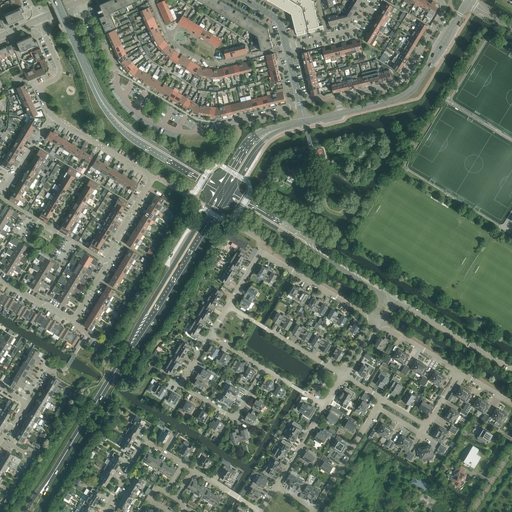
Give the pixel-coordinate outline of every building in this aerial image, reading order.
[(103,11),(105,15),(100,17),(103,25),(102,25),(103,27),(104,27),(106,31),(117,27),(111,13),(139,0),(110,0),(100,4),(102,9),(99,10),(98,11),(99,12),(100,13),(103,11)] [(165,0),(164,0),(157,3),(159,8),(168,4),(165,0)] [(198,0),(258,36),(261,51),(273,48),(272,43),(273,42),(272,40),(271,40),(268,28),(260,23),(261,22),(259,21),(258,22),(250,17),(250,16),(248,15),(248,16),(234,8),(235,7),(233,6),(224,1),(225,1),(223,0),(222,0),(221,0),(198,0)] [(311,0),(268,0),(292,14),(297,36),(305,34),(305,33),(309,32),(309,33),(323,29),(324,29),(323,25),(319,26),(313,1),(312,1),(311,0)] [(426,0),(425,0),(423,0),(419,7),(424,10),(428,2),(426,0)] [(433,1),(431,4),(428,2),(424,10),(428,13),(435,2),(433,1)] [(433,16),(438,8),(435,6),(437,3),(435,2),(428,13),(433,16)] [(347,7),(349,9),(350,9),(355,12),(358,7),(350,3),(347,7)] [(385,6),(383,4),(381,6),(392,12),(395,8),(387,3),(385,6)] [(162,13),(170,9),(168,4),(159,8),(162,13)] [(4,16),(5,18),(6,20),(7,22),(8,24),(23,18),(21,12),(23,11),(21,6),(19,8),(19,9),(4,16)] [(380,8),(383,10),(381,12),(389,17),(392,12),(381,6),(380,8)] [(149,7),(141,11),(143,16),(151,13),(149,7)] [(170,9),(162,13),(164,18),(172,14),(170,9)] [(350,9),(349,9),(346,15),(350,21),(355,12),(350,9)] [(380,15),(377,13),(376,15),(386,22),(389,17),(381,12),(380,15)] [(145,21),(153,17),(151,13),(143,16),(145,21)] [(166,23),(174,19),(172,14),(164,18),(166,23)] [(375,17),(377,19),(376,22),(384,26),(386,22),(376,15),(375,17)] [(183,16),(178,23),(183,26),(188,19),(183,16)] [(153,17),(145,21),(147,26),(155,22),(153,17)] [(188,19),(183,26),(187,29),(192,21),(188,19)] [(192,32),(197,24),(192,21),(187,29),(192,32)] [(420,21),(417,26),(426,31),(426,30),(426,29),(426,28),(428,26),(420,21)] [(149,31),(158,27),(155,22),(147,26),(149,31)] [(374,24),(371,23),(370,25),(381,31),(384,26),(376,22),(374,24)] [(369,27),(372,28),(370,31),(378,36),(381,31),(370,25),(369,27)] [(199,26),(194,33),(199,36),(204,28),(199,26)] [(417,26),(414,30),(422,35),(423,32),(424,33),(425,32),(426,31),(417,26)] [(152,36),(160,32),(158,27),(149,31),(152,36)] [(204,39),(209,31),(204,28),(199,36),(204,39)] [(115,30),(107,33),(109,38),(118,35),(115,30)] [(414,30),(411,35),(420,40),(421,39),(421,38),(420,38),(422,35),(414,30)] [(209,31),(204,39),(209,42),(213,34),(209,31)] [(369,34),(366,32),(365,34),(375,40),(378,36),(370,31),(369,34)] [(154,41),(162,37),(160,32),(152,36),(154,41)] [(213,34),(209,42),(213,45),(218,37),(213,34)] [(365,40),(372,45),(375,40),(365,34),(363,36),(366,37),(365,40)] [(112,43),(120,40),(118,35),(109,38),(112,43)] [(411,35),(409,40),(416,44),(418,42),(419,42),(420,40),(411,35)] [(31,36),(16,43),(17,45),(18,47),(19,49),(20,51),(35,45),(35,46),(38,45),(36,40),(34,41),(31,36)] [(154,41),(157,47),(164,41),(162,37),(154,41)] [(219,46),(223,40),(218,37),(213,45),(218,47),(219,46)] [(409,40),(406,38),(403,43),(415,50),(415,48),(415,47),(416,44),(409,40)] [(120,40),(112,43),(114,48),(122,45),(120,40)] [(360,42),(357,43),(356,40),(354,40),(357,52),(363,51),(360,42)] [(161,51),(168,45),(164,41),(157,47),(161,51)] [(347,45),(346,42),(344,43),(347,55),(352,53),(350,45),(347,45)] [(400,47),(403,49),(411,54),(412,51),(413,51),(414,51),(415,50),(403,43),(400,47)] [(10,45),(5,47),(9,56),(10,55),(14,53),(13,51),(12,49),(11,47),(10,45)] [(116,53),(124,50),(122,45),(114,48),(116,53)] [(165,55),(171,49),(168,45),(161,51),(165,55)] [(331,59),(331,61),(337,60),(336,57),(333,45),(331,46),(332,49),(329,50),(331,59)] [(336,48),(335,45),(333,45),(336,57),(341,56),(339,47),(336,48)] [(5,47),(0,50),(4,58),(8,56),(9,59),(11,58),(10,55),(9,56),(5,47)] [(325,60),(331,59),(329,50),(326,51),(325,47),(322,48),(325,60)] [(42,53),(40,48),(38,49),(36,50),(34,51),(32,52),(34,56),(31,57),(32,59),(34,58),(34,57),(42,53)] [(165,55),(170,59),(174,51),(171,49),(165,55)] [(396,53),(397,53),(399,55),(400,54),(409,59),(410,58),(409,56),(411,54),(403,49),(401,52),(398,50),(396,53)] [(118,58),(126,55),(124,50),(116,53),(118,58)] [(170,59),(175,62),(179,54),(174,51),(170,59)] [(39,61),(44,58),(42,53),(34,57),(34,58),(36,62),(39,61)] [(274,53),(266,55),(267,61),(276,59),(274,53)] [(395,57),(397,58),(405,63),(407,60),(408,60),(409,59),(400,54),(399,55),(397,53),(395,57)] [(128,58),(126,55),(118,58),(119,61),(120,62),(122,64),(128,58)] [(181,56),(177,63),(182,66),(186,58),(181,56)] [(44,58),(39,61),(42,68),(43,68),(48,66),(44,58)] [(128,58),(122,64),(125,68),(132,62),(128,58)] [(186,69),(191,61),(186,58),(182,66),(186,69)] [(405,63),(397,58),(395,63),(403,68),(404,67),(404,66),(403,65),(405,63)] [(191,72),(196,64),(191,61),(186,69),(191,72)] [(132,62),(125,68),(129,72),(136,66),(132,62)] [(403,68),(395,63),(392,68),(399,72),(401,69),(401,70),(403,69),(403,68)] [(195,75),(200,67),(196,64),(191,72),(195,75)] [(139,69),(136,66),(129,72),(131,74),(130,74),(131,74),(132,75),(131,75),(132,75),(134,76),(139,69)] [(29,70),(32,79),(37,76),(35,71),(34,68),(30,70),(29,67),(27,68),(28,71),(29,70)] [(195,75),(202,77),(204,68),(200,67),(195,75)] [(35,71),(37,76),(45,73),(43,68),(42,68),(35,71)] [(139,79),(143,72),(139,69),(134,76),(139,79)] [(24,73),(27,81),(32,79),(29,70),(28,71),(24,73)] [(378,70),(373,71),(376,82),(379,82),(380,83),(381,82),(379,72),(378,70)] [(384,71),(386,80),(389,79),(389,80),(390,80),(392,80),(389,70),(384,71)] [(373,71),(367,72),(371,85),(372,85),(373,84),(373,83),(376,82),(373,71)] [(143,72),(139,79),(143,82),(148,74),(143,72)] [(362,73),(363,76),(365,85),(368,84),(368,85),(369,85),(371,85),(367,72),(362,73)] [(148,74),(143,82),(148,85),(153,77),(148,74)] [(153,77),(148,85),(153,88),(157,80),(153,77)] [(337,83),(339,93),(341,92),(341,91),(344,90),(342,81),(341,78),(336,80),(337,83)] [(157,90),(162,83),(157,80),(153,88),(157,90)] [(164,84),(159,92),(164,95),(169,87),(164,84)] [(24,85),(16,88),(18,93),(27,90),(24,85)] [(169,98),(174,90),(169,87),(164,95),(169,98)] [(27,90),(18,93),(21,98),(29,95),(27,90)] [(174,90),(169,98),(174,100),(178,93),(174,90)] [(178,103),(183,95),(178,93),(174,100),(178,103)] [(183,106),(187,98),(189,96),(187,94),(185,97),(183,95),(178,103),(183,106)] [(29,95),(21,98),(23,103),(31,99),(29,95)] [(187,109),(192,101),(187,98),(183,106),(187,109)] [(31,99),(23,103),(25,108),(33,104),(31,99)] [(192,111),(197,104),(192,101),(187,109),(192,111)] [(33,104),(25,108),(27,113),(35,109),(33,104)] [(200,105),(197,104),(192,111),(194,113),(195,113),(196,113),(196,114),(196,113),(199,114),(200,105)] [(34,118),(34,116),(38,114),(35,109),(27,113),(29,118),(34,118)] [(38,118),(34,118),(29,118),(27,123),(34,127),(37,122),(36,122),(38,118)] [(24,127),(31,132),(34,127),(27,123),(24,127)] [(21,132),(29,136),(31,132),(24,127),(21,132)] [(50,131),(46,139),(50,142),(57,131),(55,129),(53,131),(53,133),(50,131)] [(58,134),(59,132),(57,131),(50,142),(55,144),(60,137),(57,136),(58,134)] [(18,136),(26,141),(29,136),(21,132),(18,136)] [(63,137),(62,138),(60,137),(55,144),(60,147),(66,136),(64,135),(63,137)] [(15,141),(23,146),(26,141),(18,136),(15,141)] [(67,140),(69,138),(66,136),(60,147),(64,150),(69,142),(67,141),(67,140)] [(10,144),(13,146),(20,150),(23,146),(15,141),(13,140),(10,144)] [(72,143),(71,144),(69,142),(64,150),(69,153),(76,142),(73,140),(72,143)] [(77,146),(78,143),(76,142),(69,153),(74,156),(78,148),(76,147),(77,146)] [(10,150),(17,155),(20,150),(13,146),(10,150)] [(81,148),(80,149),(78,148),(74,156),(72,158),(77,160),(78,158),(85,147),(82,146),(81,148)] [(86,151),(87,149),(85,147),(78,158),(83,161),(87,154),(85,152),(86,151)] [(47,154),(39,149),(36,154),(44,158),(47,154)] [(7,155),(15,160),(17,155),(10,150),(7,155)] [(90,154),(90,155),(87,154),(83,161),(88,164),(94,153),(92,152),(90,154)] [(2,158),(4,159),(12,164),(15,160),(7,155),(5,153),(2,158)] [(34,158),(41,163),(44,165),(47,160),(44,158),(36,154),(34,158)] [(101,157),(98,155),(91,166),(96,169),(101,162),(99,160),(99,159),(101,157)] [(306,157),(287,162),(289,171),(308,166),(306,157)] [(41,163),(34,158),(31,163),(39,168),(41,163)] [(1,164),(9,169),(12,164),(4,159),(1,164)] [(101,162),(96,169),(95,171),(100,174),(107,161),(105,160),(104,162),(103,163),(101,162)] [(109,165),(110,163),(107,161),(100,174),(99,175),(104,178),(105,175),(110,167),(108,166),(109,165)] [(41,169),(39,168),(31,163),(28,168),(36,172),(38,174),(41,169)] [(67,165),(64,170),(66,172),(74,176),(77,172),(67,165)] [(113,167),(112,169),(110,167),(105,175),(110,178),(117,167),(114,165),(113,168),(113,167)] [(118,170),(119,168),(117,167),(110,178),(115,181),(119,173),(117,172),(118,170)] [(36,172),(28,168),(25,172),(33,177),(36,172)] [(122,173),(121,174),(119,173),(115,181),(113,183),(118,185),(119,183),(126,172),(124,171),(122,173)] [(33,183),(36,178),(33,177),(25,172),(22,177),(32,183),(33,183)] [(74,176),(66,172),(63,176),(71,181),(74,176)] [(127,176),(128,174),(126,172),(119,183),(124,186),(129,178),(126,177),(127,176)] [(71,181),(63,176),(61,181),(68,186),(71,181)] [(131,179),(131,180),(129,178),(124,186),(129,189),(135,178),(133,176),(131,179)] [(32,183),(22,177),(20,181),(27,186),(30,187),(32,183)] [(136,182),(138,179),(135,178),(129,189),(133,192),(138,184),(136,183),(136,182)] [(96,190),(99,185),(90,179),(87,184),(96,190)] [(27,186),(20,181),(17,186),(25,191),(27,186)] [(68,186),(61,181),(58,186),(66,190),(68,186)] [(97,191),(96,190),(87,184),(84,189),(95,195),(97,191)] [(25,191),(17,186),(14,191),(22,195),(25,191)] [(66,190),(58,186),(55,190),(63,195),(66,190)] [(81,193),(89,198),(92,200),(95,195),(84,189),(81,193)] [(63,195),(55,190),(52,195),(60,200),(63,195)] [(22,195),(14,191),(11,195),(19,200),(22,195)] [(89,198),(81,193),(78,198),(86,203),(89,198)] [(60,200),(52,195),(50,194),(47,198),(49,200),(57,204),(60,200)] [(8,200),(16,205),(19,200),(11,195),(8,200)] [(165,201),(166,201),(168,199),(162,195),(161,198),(156,195),(152,200),(160,205),(162,201),(163,202),(164,202),(165,201)] [(127,202),(119,197),(116,202),(124,207),(127,202)] [(86,203),(78,198),(76,203),(83,207),(86,203)] [(57,204),(49,200),(47,204),(54,209),(57,204)] [(150,205),(157,209),(160,211),(162,206),(160,205),(152,200),(150,205)] [(9,208),(0,202),(0,211),(1,212),(0,214),(0,215),(4,218),(9,208)] [(113,206),(121,212),(124,207),(116,202),(113,206)] [(85,209),(83,207),(76,203),(73,207),(80,212),(83,213),(85,209)] [(54,209),(47,204),(44,209),(52,213),(54,209)] [(147,210),(154,214),(157,209),(150,205),(147,210)] [(110,211),(119,216),(121,212),(113,206),(110,211)] [(80,212),(73,207),(70,212),(78,217),(80,212)] [(8,220),(11,215),(16,218),(19,214),(9,208),(4,218),(8,220)] [(52,213),(44,209),(41,213),(49,218),(52,213)] [(157,216),(154,214),(147,210),(144,215),(146,216),(151,219),(154,221),(157,216)] [(107,216),(116,221),(119,216),(110,211),(107,216)] [(78,217),(70,212),(67,217),(78,223),(81,218),(78,217)] [(38,218),(46,223),(49,218),(41,213),(38,218)] [(141,219),(148,224),(151,219),(146,216),(144,215),(141,219)] [(105,220),(113,225),(116,221),(107,216),(105,220)] [(78,223),(67,217),(64,221),(75,228),(78,223)] [(13,223),(8,220),(4,218),(0,223),(0,227),(2,229),(5,224),(10,227),(13,223)] [(138,224),(145,229),(148,224),(141,219),(138,224)] [(102,225),(110,230),(113,225),(105,220),(102,225)] [(75,228),(64,221),(62,226),(72,232),(75,228)] [(148,231),(145,229),(138,224),(135,229),(143,234),(145,236),(148,231)] [(99,229),(107,235),(110,230),(102,225),(99,229)] [(59,231),(69,237),(72,232),(62,226),(59,231)] [(96,234),(105,239),(107,235),(99,229),(96,234)] [(143,234),(135,229),(132,234),(140,239),(143,234)] [(248,244),(230,233),(227,239),(245,250),(245,249),(248,244)] [(105,239),(96,234),(93,239),(102,244),(105,239)] [(129,239),(137,244),(140,239),(132,234),(129,239)] [(16,247),(13,251),(13,252),(18,254),(23,245),(14,239),(13,241),(11,239),(9,242),(16,247)] [(102,244),(93,239),(91,243),(99,248),(102,244)] [(126,244),(134,249),(137,244),(129,239),(126,244)] [(99,248),(91,243),(88,248),(96,253),(99,248)] [(25,252),(30,255),(33,250),(23,245),(18,254),(22,257),(25,252)] [(13,251),(8,248),(6,253),(11,256),(8,261),(12,263),(18,254),(13,252),(13,251)] [(247,255),(236,248),(231,256),(233,257),(241,262),(244,257),(246,258),(247,255)] [(137,254),(129,249),(126,254),(134,259),(137,254)] [(82,258),(79,263),(83,265),(89,256),(79,250),(78,252),(76,251),(74,253),(82,258)] [(16,266),(19,261),(24,264),(27,260),(22,257),(18,254),(12,263),(16,266)] [(123,259),(131,264),(134,259),(126,254),(123,259)] [(40,255),(38,259),(43,262),(40,267),(40,268),(44,270),(50,261),(40,255)] [(95,266),(98,262),(89,256),(83,265),(87,268),(90,263),(95,266)] [(240,267),(239,266),(241,262),(233,257),(229,264),(238,270),(240,267)] [(8,261),(3,258),(0,262),(5,265),(2,270),(6,273),(12,263),(8,261)] [(76,267),(73,272),(77,275),(83,265),(79,263),(71,258),(69,263),(76,267)] [(120,264),(128,269),(131,264),(123,259),(120,264)] [(51,268),(57,271),(59,266),(50,261),(44,270),(48,273),(51,268)] [(11,275),(14,270),(19,273),(20,271),(22,269),(16,266),(12,263),(6,273),(11,275)] [(40,267),(35,264),(32,269),(37,272),(34,277),(39,279),(44,270),(40,268),(40,267)] [(117,269),(125,274),(128,269),(120,264),(117,269)] [(235,272),(237,273),(238,270),(229,264),(224,272),(232,277),(235,272)] [(92,271),(87,268),(83,265),(77,275),(82,277),(85,272),(90,275),(92,271)] [(262,267),(259,266),(254,274),(256,276),(257,275),(262,277),(261,279),(264,280),(271,269),(268,267),(267,269),(262,266),(262,267)] [(71,276),(68,281),(72,284),(77,275),(73,272),(66,268),(63,272),(71,276)] [(114,274),(122,278),(125,274),(117,269),(114,274)] [(267,281),(272,284),(277,275),(273,273),(274,271),(271,269),(264,280),(267,282),(267,281)] [(43,282),(46,277),(51,280),(53,281),(54,279),(52,278),(54,276),(48,273),(44,270),(39,279),(43,282)] [(231,282),(230,281),(232,277),(224,272),(220,280),(229,285),(231,282)] [(34,277),(29,274),(27,278),(32,281),(29,286),(33,289),(39,279),(34,277)] [(111,279),(119,283),(122,278),(114,274),(111,279)] [(87,280),(82,277),(77,275),(72,284),(76,287),(76,286),(79,282),(84,285),(87,280)] [(65,286),(62,291),(66,293),(72,284),(68,281),(60,277),(58,281),(65,286)] [(37,291),(40,286),(45,289),(48,285),(43,282),(39,279),(33,289),(37,291)] [(108,284),(116,288),(119,283),(111,279),(108,284)] [(81,290),(76,286),(76,287),(72,284),(66,293),(70,296),(71,296),(74,291),(79,294),(81,290)] [(250,287),(245,294),(252,299),(254,297),(255,297),(256,295),(258,296),(260,293),(257,292),(259,289),(252,285),(250,287)] [(294,297),(293,298),(296,300),(303,288),(300,287),(299,288),(294,285),(289,294),(294,297)] [(59,295),(56,300),(61,303),(66,293),(62,291),(55,286),(52,290),(59,295)] [(115,291),(107,286),(104,291),(112,296),(115,291)] [(224,293),(215,288),(210,295),(218,300),(221,295),(223,296),(224,293)] [(304,292),(305,290),(303,288),(296,300),(298,301),(299,300),(304,303),(309,295),(304,292)] [(101,296),(109,301),(112,296),(104,291),(101,296)] [(0,303),(5,306),(4,308),(11,298),(7,295),(5,293),(0,300),(0,303)] [(76,299),(71,296),(70,296),(66,293),(61,303),(65,305),(68,300),(73,303),(76,299)] [(239,305),(247,309),(248,307),(249,307),(252,302),(251,301),(252,299),(245,294),(240,302),(241,302),(239,305)] [(217,306),(216,305),(218,300),(210,295),(206,303),(215,308),(217,306)] [(98,301),(106,305),(109,301),(101,296),(98,301)] [(318,300),(313,297),(308,305),(313,308),(312,310),(315,311),(322,300),(319,298),(318,300)] [(5,309),(6,307),(12,311),(18,301),(15,299),(15,300),(11,298),(4,308),(5,309)] [(324,303),(325,302),(322,300),(315,311),(318,313),(318,312),(323,315),(328,306),(324,303)] [(20,304),(21,303),(18,301),(12,311),(19,315),(24,306),(20,304)] [(95,306),(103,310),(105,312),(108,307),(106,305),(98,301),(95,306)] [(212,310),(214,311),(215,308),(206,303),(201,310),(209,315),(212,310)] [(28,307),(28,308),(24,306),(19,315),(25,319),(31,309),(28,307)] [(92,310),(100,315),(103,310),(95,306),(92,310)] [(34,312),(34,311),(31,309),(25,319),(32,323),(34,321),(33,321),(37,314),(34,312)] [(327,317),(332,320),(331,321),(334,323),(341,312),(338,310),(337,312),(332,309),(327,317)] [(89,315),(97,320),(100,315),(92,310),(89,315)] [(208,320),(207,320),(209,315),(201,310),(197,318),(206,323),(208,320)] [(38,312),(37,314),(33,321),(34,321),(40,325),(46,315),(43,313),(43,314),(38,312)] [(282,315),(278,312),(273,321),(277,323),(276,325),(279,327),(286,316),(283,314),(282,315)] [(343,315),(344,313),(341,312),(334,323),(337,325),(338,323),(343,326),(348,318),(343,315)] [(49,317),(46,315),(40,325),(39,327),(45,330),(46,329),(47,329),(52,320),(48,318),(49,317)] [(97,320),(89,315),(86,320),(94,325),(97,320)] [(288,319),(289,317),(286,316),(279,327),(282,329),(283,327),(288,330),(293,321),(288,319)] [(203,325),(204,326),(206,323),(197,318),(192,325),(200,330),(203,325)] [(347,331),(350,333),(351,331),(356,334),(361,326),(356,323),(357,321),(354,319),(347,331)] [(56,322),(52,320),(47,329),(53,333),(59,323),(56,322)] [(93,331),(91,330),(94,325),(86,320),(83,325),(88,328),(87,331),(92,334),(93,331)] [(62,326),(62,325),(59,323),(53,333),(60,337),(65,328),(62,326)] [(297,324),(292,332),(297,335),(296,337),(299,339),(305,327),(303,325),(302,327),(297,324)] [(196,338),(197,338),(199,335),(198,334),(200,330),(192,325),(188,333),(192,335),(196,338)] [(307,330),(308,329),(305,327),(299,339),(301,340),(302,339),(307,341),(312,333),(307,330)] [(70,330),(69,330),(65,328),(60,337),(67,341),(73,331),(70,330)] [(78,338),(79,336),(75,334),(75,333),(73,331),(67,341),(72,344),(71,345),(76,349),(81,341),(78,338)] [(6,333),(4,336),(0,334),(0,337),(10,344),(14,337),(6,333)] [(316,335),(311,344),(316,347),(315,348),(318,350),(325,339),(322,337),(321,338),(316,335)] [(0,341),(1,342),(0,342),(0,346),(6,350),(10,344),(0,337),(0,341)] [(379,337),(374,346),(379,348),(378,350),(381,352),(388,340),(385,338),(384,340),(379,337)] [(327,342),(327,341),(325,339),(318,350),(321,352),(322,350),(326,353),(331,345),(327,342)] [(192,346),(183,341),(178,348),(186,353),(189,349),(190,349),(192,346)] [(215,358),(215,357),(217,358),(221,353),(218,351),(220,349),(214,346),(211,345),(207,352),(209,354),(215,358)] [(330,358),(334,360),(335,358),(339,361),(344,353),(340,350),(340,348),(337,347),(330,358)] [(41,359),(37,356),(39,353),(32,348),(28,355),(39,361),(41,359)] [(185,359),(183,358),(186,353),(178,348),(174,356),(183,361),(185,359)] [(399,349),(393,358),(395,359),(394,359),(398,361),(404,352),(400,350),(399,349)] [(225,364),(225,363),(227,365),(232,357),(229,356),(230,355),(224,352),(223,354),(221,353),(217,358),(220,359),(219,360),(225,364)] [(402,364),(403,363),(404,364),(409,356),(408,355),(408,354),(404,352),(398,361),(402,364)] [(171,354),(169,357),(172,359),(169,363),(177,368),(180,364),(181,364),(183,361),(174,356),(171,354)] [(34,362),(37,364),(39,361),(28,355),(24,361),(32,365),(34,362)] [(392,357),(390,355),(389,356),(388,355),(384,361),(386,362),(385,363),(387,364),(388,364),(392,357)] [(233,365),(231,367),(234,369),(239,372),(240,371),(242,373),(245,367),(243,366),(244,364),(239,361),(238,361),(236,360),(233,365)] [(413,370),(417,372),(422,363),(418,361),(417,360),(412,369),(413,370)] [(33,371),(30,369),(32,365),(24,361),(20,367),(31,374),(33,371)] [(164,371),(174,377),(176,374),(174,373),(177,368),(169,363),(164,371)] [(426,366),(422,363),(417,372),(421,375),(421,374),(422,375),(427,367),(426,366)] [(368,367),(363,364),(358,372),(363,375),(362,377),(365,379),(368,373),(371,375),(375,369),(369,366),(368,367)] [(26,374),(30,376),(31,374),(20,367),(17,373),(24,378),(26,374)] [(244,374),(244,375),(249,378),(252,379),(256,372),(254,371),(254,370),(249,367),(247,369),(245,367),(242,373),(244,374)] [(210,379),(209,379),(212,374),(203,369),(200,374),(199,373),(197,375),(208,382),(210,379)] [(382,388),(389,378),(385,376),(386,373),(380,370),(377,376),(380,377),(376,384),(382,388)] [(431,381),(435,384),(441,374),(437,372),(435,371),(430,380),(431,381)] [(26,383),(22,381),(24,378),(17,373),(13,379),(24,386),(26,383)] [(445,377),(441,374),(435,384),(439,386),(441,386),(446,378),(445,377)] [(194,384),(202,389),(205,384),(207,385),(208,382),(197,375),(195,378),(197,379),(194,384)] [(64,387),(65,387),(66,385),(53,377),(51,379),(50,379),(49,381),(57,386),(59,383),(60,384),(60,385),(61,385),(61,386),(62,386),(63,387),(64,387)] [(400,381),(394,377),(391,382),(394,383),(389,392),(394,395),(396,392),(398,394),(403,386),(398,383),(400,381)] [(260,387),(263,389),(264,388),(269,391),(270,390),(272,391),(275,386),(273,384),(274,382),(269,379),(268,379),(266,378),(260,387)] [(9,386),(17,390),(19,386),(22,389),(24,386),(13,379),(9,386)] [(47,384),(48,384),(46,387),(54,391),(56,393),(60,388),(57,386),(49,381),(47,384)] [(226,389),(225,392),(236,399),(238,396),(236,395),(239,390),(229,384),(226,389)] [(155,392),(157,394),(163,397),(163,396),(165,398),(169,392),(166,391),(168,389),(162,386),(159,385),(155,392)] [(279,397),(279,396),(282,398),(286,390),(284,389),(284,388),(279,385),(277,387),(275,386),(272,391),(274,392),(274,393),(279,397)] [(45,390),(44,389),(43,392),(51,397),(54,391),(46,387),(45,390)] [(355,393),(346,387),(345,390),(344,390),(341,395),(350,400),(355,393)] [(461,387),(456,395),(452,393),(447,400),(450,402),(453,396),(456,398),(457,397),(460,399),(466,390),(462,387),(462,388),(461,387)] [(470,392),(466,390),(460,399),(464,401),(465,401),(466,402),(471,393),(470,392)] [(41,394),(42,395),(40,397),(48,402),(51,397),(43,392),(41,394)] [(168,399),(167,400),(173,404),(173,403),(176,405),(180,397),(177,396),(178,395),(172,392),(171,394),(169,392),(165,398),(168,399)] [(236,399),(225,392),(220,400),(230,406),(233,401),(234,402),(236,399)] [(421,396),(415,393),(414,395),(408,392),(403,401),(406,402),(406,403),(407,403),(410,405),(413,399),(418,402),(421,396)] [(339,400),(337,403),(346,408),(350,400),(341,395),(339,400)] [(48,402),(40,397),(39,400),(38,400),(37,402),(45,407),(48,409),(51,404),(48,402)] [(261,410),(265,404),(264,404),(265,401),(260,398),(258,401),(256,399),(253,405),(254,405),(252,408),(259,412),(261,410)] [(419,408),(421,409),(421,410),(421,411),(422,412),(423,412),(424,412),(425,412),(426,412),(428,413),(429,411),(432,412),(435,406),(430,403),(429,405),(424,402),(425,400),(422,398),(418,403),(421,405),(419,408)] [(475,407),(474,407),(478,410),(484,400),(480,398),(479,398),(473,406),(475,407)] [(15,407),(14,407),(16,404),(9,399),(6,405),(14,410),(15,407)] [(304,402),(301,400),(296,409),(303,413),(303,414),(309,405),(304,402)] [(488,403),(484,400),(478,410),(482,412),(483,412),(484,413),(489,404),(488,403)] [(180,407),(183,408),(182,409),(188,413),(188,412),(190,414),(195,406),(192,405),(193,404),(187,401),(186,403),(184,401),(180,407)] [(370,405),(363,401),(360,406),(359,405),(357,409),(357,408),(354,412),(359,414),(361,411),(365,414),(367,410),(370,405)] [(35,405),(36,405),(34,408),(41,412),(45,407),(37,402),(35,405)] [(11,412),(12,412),(14,410),(6,405),(2,410),(10,414),(11,412)] [(316,409),(313,408),(314,407),(309,405),(303,414),(303,413),(303,414),(311,419),(316,409)] [(32,410),(30,412),(38,417),(41,412),(34,408),(32,410)] [(459,415),(460,413),(451,408),(450,410),(450,409),(447,413),(457,419),(459,415)] [(330,412),(327,417),(329,419),(328,420),(333,423),(334,421),(336,423),(339,418),(341,419),(345,414),(336,409),(335,411),(332,409),(330,412)] [(493,418),(497,421),(502,411),(498,409),(497,409),(492,417),(493,418)] [(9,417),(8,417),(10,414),(2,410),(0,413),(0,415),(7,420),(9,417)] [(199,411),(195,416),(198,417),(197,418),(203,422),(203,421),(206,423),(210,415),(208,414),(208,413),(202,410),(201,412),(199,411)] [(249,412),(245,418),(246,418),(244,420),(252,425),(253,422),(254,423),(257,417),(256,417),(258,414),(252,411),(251,413),(249,412)] [(507,415),(506,414),(502,411),(497,421),(501,423),(502,423),(504,421),(505,421),(507,418),(506,418),(507,415)] [(29,415),(28,418),(35,422),(38,424),(41,419),(38,417),(30,412),(29,415)] [(445,419),(453,424),(454,423),(457,419),(447,413),(445,417),(445,418),(445,419)] [(146,422),(133,415),(132,417),(133,418),(130,422),(132,424),(140,429),(142,425),(143,426),(146,422)] [(345,418),(348,420),(347,423),(347,424),(345,427),(346,428),(352,432),(354,432),(357,427),(357,425),(354,423),(356,420),(347,415),(345,418)] [(26,421),(26,420),(24,423),(32,427),(35,422),(28,418),(26,421)] [(221,432),(225,425),(223,423),(218,419),(216,421),(214,420),(211,425),(213,427),(213,428),(218,431),(218,430),(221,432)] [(303,427),(294,421),(289,429),(298,435),(301,429),(303,427)] [(23,425),(23,426),(22,428),(29,433),(32,427),(24,423),(23,425)] [(130,428),(129,428),(127,431),(137,436),(139,433),(138,432),(140,429),(132,424),(130,428)] [(383,424),(378,432),(379,433),(383,436),(388,427),(384,424),(384,425),(383,424)] [(486,442),(487,442),(492,434),(489,432),(490,429),(484,425),(482,428),(483,429),(480,434),(478,433),(478,434),(478,435),(477,436),(477,437),(478,438),(478,439),(478,440),(479,440),(479,441),(480,441),(481,442),(482,442),(484,442),(485,442),(486,442)] [(387,438),(388,439),(393,430),(392,429),(388,427),(383,436),(387,438)] [(448,433),(448,432),(440,427),(439,428),(436,432),(446,437),(448,433)] [(20,431),(19,430),(18,433),(26,438),(29,433),(22,428),(20,431)] [(242,430),(241,428),(238,429),(241,441),(244,441),(244,439),(250,438),(247,428),(242,430)] [(323,431),(320,429),(318,432),(315,437),(317,438),(316,440),(321,443),(322,441),(324,442),(327,438),(329,439),(331,437),(333,434),(333,433),(324,428),(323,431)] [(230,433),(232,442),(238,441),(238,442),(241,441),(238,429),(235,429),(235,431),(230,433)] [(295,439),(298,435),(289,429),(285,437),(294,442),(295,439)] [(164,442),(164,443),(166,440),(169,442),(173,434),(168,431),(167,433),(162,430),(157,438),(160,440),(160,442),(161,443),(162,443),(163,443),(164,442)] [(125,433),(126,434),(124,438),(131,443),(134,439),(135,440),(137,436),(127,431),(125,433)] [(434,436),(433,437),(442,443),(443,441),(446,437),(436,432),(434,436)] [(16,435),(17,436),(15,439),(19,441),(23,443),(26,438),(18,433),(16,435)] [(341,453),(346,445),(341,442),(342,439),(337,436),(334,441),(336,442),(333,447),(341,453)] [(404,436),(402,436),(397,444),(398,445),(402,448),(408,438),(404,436)] [(121,443),(120,442),(118,445),(128,451),(130,447),(129,447),(131,443),(124,438),(121,443)] [(408,451),(413,442),(412,441),(408,438),(402,448),(406,450),(408,451)] [(290,448),(292,445),(283,439),(279,447),(288,453),(290,448)] [(184,444),(184,445),(182,448),(181,448),(179,451),(182,453),(182,454),(182,455),(183,456),(184,456),(185,455),(186,456),(188,452),(191,454),(195,447),(186,441),(185,441),(184,442),(184,443),(184,444)] [(430,445),(425,447),(428,460),(433,458),(434,457),(431,445),(430,446),(430,445)] [(474,467),(479,460),(478,459),(480,457),(478,455),(477,455),(477,454),(476,454),(476,455),(479,449),(473,446),(469,453),(471,454),(466,462),(474,467)] [(284,457),(285,457),(288,453),(279,447),(274,455),(283,460),(284,457)] [(423,461),(428,460),(425,447),(421,448),(419,448),(422,460),(423,461)] [(312,462),(317,454),(308,449),(306,452),(306,451),(303,457),(305,458),(304,460),(309,463),(310,461),(312,462)] [(7,452),(6,454),(5,454),(4,457),(12,461),(15,456),(11,454),(7,452)] [(124,458),(114,452),(112,455),(113,456),(111,460),(118,465),(120,461),(121,462),(124,458)] [(149,455),(150,454),(146,452),(141,462),(143,463),(144,462),(148,465),(153,457),(149,455)] [(207,468),(212,460),(207,458),(208,455),(203,452),(199,459),(202,460),(200,464),(201,465),(200,465),(200,466),(201,467),(202,468),(203,468),(204,467),(207,468)] [(2,459),(2,460),(1,462),(8,467),(12,461),(4,457),(2,459)] [(157,459),(157,460),(153,457),(148,465),(153,468),(152,469),(155,470),(161,461),(157,459)] [(279,465),(281,463),(272,457),(268,465),(277,470),(280,466),(279,465)] [(324,461),(321,466),(320,468),(329,473),(333,466),(328,463),(330,460),(324,457),(322,460),(324,461)] [(108,465),(107,464),(105,467),(115,473),(117,469),(116,469),(118,465),(111,460),(108,465)] [(164,464),(164,463),(161,461),(155,470),(158,472),(158,471),(163,474),(168,466),(164,464)] [(0,463),(0,468),(5,472),(8,467),(1,462),(0,463)] [(225,465),(220,473),(222,475),(221,477),(222,478),(222,479),(222,480),(223,480),(224,480),(225,480),(225,479),(228,481),(234,471),(225,465)] [(274,475),(277,470),(268,465),(263,473),(264,473),(269,476),(272,478),(274,475)] [(167,476),(167,477),(170,479),(175,469),(172,467),(171,468),(168,466),(163,474),(167,476)] [(461,466),(454,472),(456,473),(455,474),(455,476),(453,476),(452,483),(459,487),(465,482),(463,480),(463,478),(465,478),(466,475),(463,473),(465,469),(461,466)] [(103,469),(105,470),(102,475),(110,479),(112,476),(113,476),(115,473),(105,467),(103,469)] [(288,484),(292,487),(298,478),(290,473),(285,482),(288,484)] [(99,479),(98,478),(96,481),(106,487),(108,484),(107,483),(110,479),(102,475),(99,479)] [(267,483),(268,480),(264,478),(264,479),(257,475),(252,484),(259,488),(260,485),(264,488),(264,487),(265,487),(266,487),(267,486),(268,485),(268,484),(267,484),(267,483)] [(415,476),(411,482),(426,492),(430,485),(415,476)] [(144,483),(134,477),(132,481),(133,481),(131,485),(138,489),(141,485),(142,486),(144,483)] [(297,490),(297,489),(300,491),(305,482),(298,478),(292,487),(297,490)] [(195,483),(196,482),(192,480),(186,489),(189,491),(190,490),(194,493),(199,485),(195,483)] [(303,493),(307,496),(313,487),(305,482),(300,491),(303,493)] [(261,493),(257,491),(259,488),(252,484),(249,489),(251,490),(249,494),(253,497),(253,498),(256,500),(261,493)] [(129,489),(128,488),(125,491),(135,497),(137,495),(136,494),(138,489),(131,485),(129,489)] [(203,486),(203,487),(199,485),(194,493),(199,495),(198,496),(201,498),(207,488),(203,486)] [(316,499),(320,491),(313,487),(307,496),(312,499),(313,497),(316,499)] [(90,491),(89,490),(86,495),(89,496),(96,501),(99,497),(100,498),(102,494),(99,492),(100,490),(97,489),(96,491),(92,488),(90,491)] [(210,492),(210,491),(207,488),(201,498),(204,500),(204,499),(209,501),(213,494),(210,492)] [(123,495),(124,496),(122,499),(130,504),(132,499),(134,500),(135,497),(125,491),(123,495)] [(215,507),(221,497),(218,495),(217,496),(213,494),(209,501),(207,504),(211,506),(212,506),(212,505),(215,507)] [(94,505),(96,501),(89,496),(86,501),(85,500),(83,503),(84,504),(93,509),(95,505),(94,505)] [(122,509),(126,511),(128,509),(127,508),(130,504),(122,499),(120,503),(119,502),(117,506),(118,507),(117,509),(120,511),(122,509)] [(80,511),(82,511),(89,511),(90,511),(91,511),(93,509),(84,504),(83,503),(82,506),(83,506),(80,511)]
